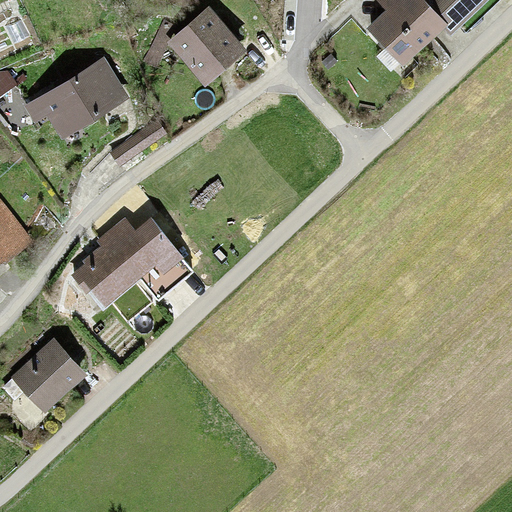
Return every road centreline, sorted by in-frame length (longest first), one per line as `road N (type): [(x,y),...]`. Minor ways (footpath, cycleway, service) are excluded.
road 1 (residential): [(0,496),(366,154)]
road 2 (residential): [(0,324),(99,203),(284,68)]
road 3 (residential): [(366,154),(511,19)]
